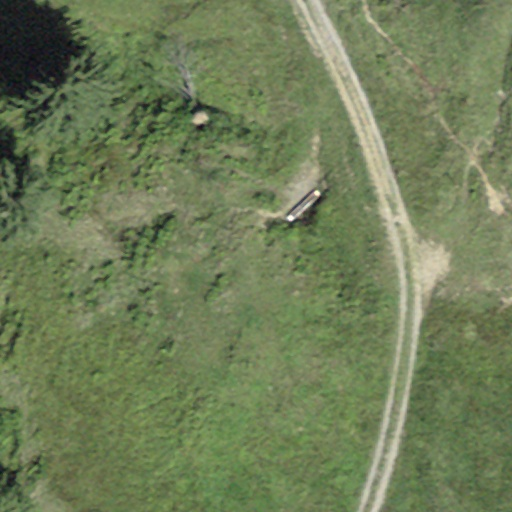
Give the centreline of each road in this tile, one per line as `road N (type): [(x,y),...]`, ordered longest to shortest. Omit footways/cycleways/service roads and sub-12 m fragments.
road 1 (track): [(412,262),(310,0)]
road 2 (track): [(371,511),(413,345),(412,262)]
